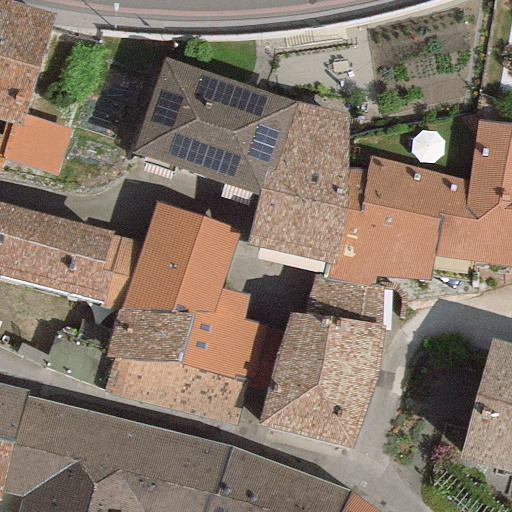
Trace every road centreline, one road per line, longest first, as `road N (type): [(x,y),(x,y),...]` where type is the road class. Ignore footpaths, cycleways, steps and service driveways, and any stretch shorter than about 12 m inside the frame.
road 1 (residential): [(0,375),(244,446),(402,511)]
road 2 (unknown): [(346,485),(406,327),(445,309),(508,314)]
road 3 (unknown): [(0,181),(106,192),(166,178),(233,201)]
